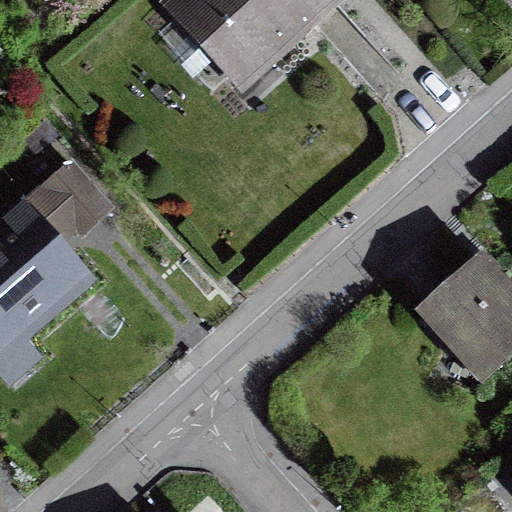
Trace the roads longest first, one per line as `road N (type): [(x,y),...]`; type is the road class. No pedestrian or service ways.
road 1 (residential): [(511,133),(198,414)]
road 2 (residential): [(198,414),(88,511)]
road 3 (residential): [(287,511),(198,414)]
